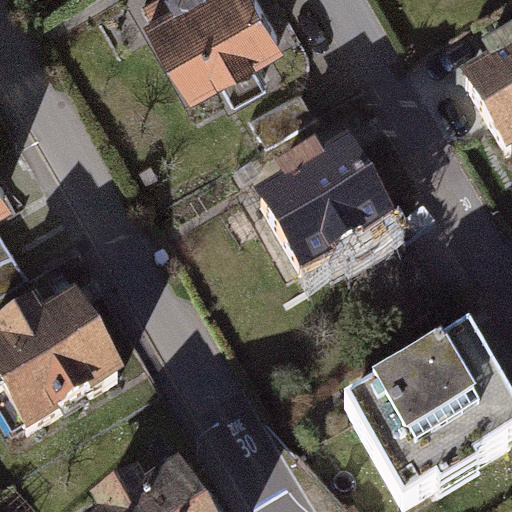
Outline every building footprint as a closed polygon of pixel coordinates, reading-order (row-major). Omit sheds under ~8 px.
[(287,63),(251,0),(189,0),(139,28),(189,118),(287,63)] [(511,178),(511,66),(426,118),(476,200),(511,178)] [(0,226),(40,205),(0,131),(0,226)] [(392,246),(344,163),(241,222),(289,305),(392,246)] [(0,238),(0,300),(28,281),(0,239),(0,238)] [(67,316),(0,347),(0,450),(3,457),(110,407),(67,316)] [(511,414),(470,342),(350,411),(405,507),(511,446),(511,414)] [(187,511),(171,484),(140,501),(136,493),(103,511),(187,511)]
